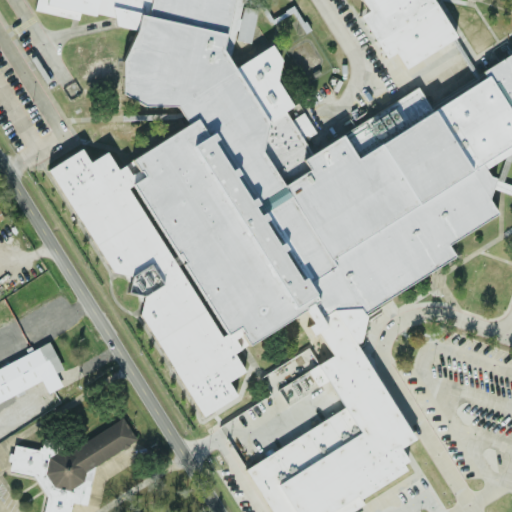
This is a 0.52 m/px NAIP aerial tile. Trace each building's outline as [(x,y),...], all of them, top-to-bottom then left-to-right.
[(135,31),(114,27),(112,17),(107,16),(94,14),(93,17),(78,13),(77,21),(69,20),(32,11),(34,0),(149,0),(145,17),(139,16),(135,31)] [(145,17),(149,0),(231,0),(224,35),(145,17)] [(240,0),(227,58),(223,52),(220,48),(231,0),(240,0)] [(359,0),(367,12),(359,16),(375,43),(435,5),(431,0),(359,0)] [(256,11),(241,8),(234,41),(249,44),(256,11)] [(319,317),(331,309),(358,307),(363,314),(427,273),(432,270),(454,256),(446,244),(495,214),(487,200),(494,178),(489,176),(479,165),(511,145),(511,144),(511,116),(487,75),(428,112),(354,159),(341,135),(310,155),(301,160),(307,168),(282,184),(259,150),(265,120),(233,69),(227,58),(223,52),(220,48),(224,35),(145,17),(139,16),(135,31),(122,60),(120,93),(142,106),(174,107),(185,125),(195,119),(311,304),(319,317)] [(75,81),(115,74),(111,51),(106,52),(103,36),(66,44),(69,59),(82,56),(84,64),(73,66),(75,81)] [(233,69),(269,45),(280,60),(276,81),(292,107),(284,113),(310,155),(301,160),(307,168),(282,184),(259,150),(265,120),(233,69)] [(511,52),(426,107),(428,112),(487,75),(511,116),(511,144),(511,145),(511,147),(511,52)] [(341,135),(407,93),(415,88),(426,107),(428,112),(354,159),(341,135)] [(195,119),(185,125),(131,160),(137,170),(139,169),(143,176),(132,184),(174,253),(177,251),(184,262),(182,264),(225,333),(237,325),(243,333),(240,335),(248,347),(297,313),(311,304),(195,119)] [(98,141),(132,141),(132,122),(109,122),(109,126),(98,127),(98,141)] [(78,149),(47,170),(113,274),(129,277),(127,292),(142,297),(137,317),(202,420),(236,397),(226,384),(243,372),(232,355),(247,344),(240,335),(236,328),(221,338),(176,267),(124,187),(129,184),(121,166),(115,170),(105,153),(88,163),(78,149)] [(471,296),(494,304),(500,306),(503,297),(509,283),(511,277),(511,272),(511,267),(485,257),(471,296)] [(0,366),(0,402),(41,383),(46,394),(61,387),(55,374),(61,370),(49,344),(0,366)] [(122,416),(129,427),(136,438),(95,465),(87,504),(72,502),(69,511),(43,511),(46,495),(34,475),(9,469),(14,444),(41,449),(43,440),(78,445),(122,416)]
